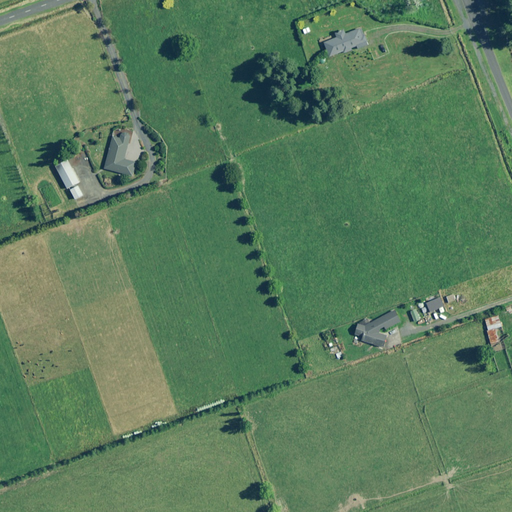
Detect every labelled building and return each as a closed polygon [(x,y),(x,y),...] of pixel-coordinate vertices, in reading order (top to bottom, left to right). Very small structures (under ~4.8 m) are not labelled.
[(369,45),(362,28),(346,34),(345,32),(336,35),(337,37),(325,42),(331,57),(344,52),(344,53),(353,50),(352,48),(356,46),(358,49),(369,45)] [(132,135),(123,133),(121,139),(114,137),(105,168),(133,176),(137,162),(125,159),(132,135)] [(80,182),(68,160),(56,166),(67,188),(80,182)] [(83,195),(78,186),(70,190),(75,200),(83,195)] [(456,300),(454,294),(447,297),(449,303),(456,300)] [(445,307),(441,298),(427,303),(431,312),(445,307)] [(421,320),(417,310),(411,312),(415,322),(421,320)] [(402,321),(397,311),(367,326),(359,324),(356,335),(364,337),(363,341),(385,348),(388,336),(380,334),(381,329),(385,327),(386,330),(402,321)] [(502,327),(499,316),(485,319),(491,344),(499,342),(496,328),(502,327)]
